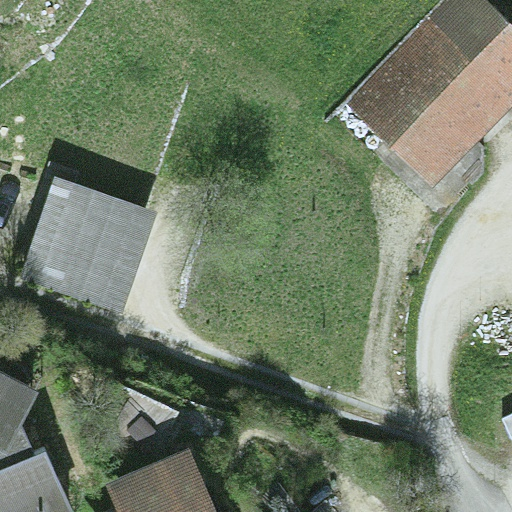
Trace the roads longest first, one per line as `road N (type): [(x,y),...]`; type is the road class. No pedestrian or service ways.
road 1 (track): [(0,286),(447,446)]
road 2 (track): [(475,511),(434,391),(439,297),(461,245),(511,186)]
